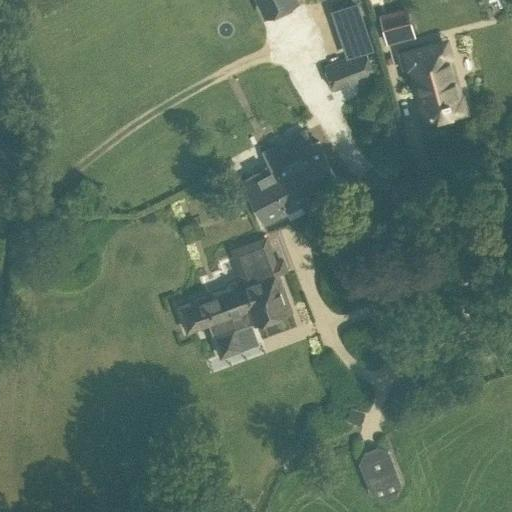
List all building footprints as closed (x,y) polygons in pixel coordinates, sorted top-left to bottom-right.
[(260,0),(266,11),(292,0),(260,0)] [(414,37),(406,10),(406,7),(386,13),(377,15),(385,45),(414,37)] [(447,34),(399,46),(422,122),(468,109),(447,34)] [(349,51),(323,63),(332,88),(373,71),(364,47),(349,53),(349,51)] [(313,139),(312,139),(268,162),(241,175),(264,221),(293,205),(327,186),(334,182),(313,139)] [(184,218),(175,221),(179,236),(189,234),(184,218)] [(240,280),(176,302),(185,330),(196,326),(215,365),(219,363),(217,359),(236,350),(238,355),(243,353),(232,330),(257,322),(260,331),(286,322),(283,313),(292,310),(266,233),(228,246),(240,280)] [(307,256),(328,266),(335,252),(314,242),(307,256)] [(363,453),(360,461),(372,493),(384,497),(396,493),(400,481),(389,452),(377,447),(363,453)]
